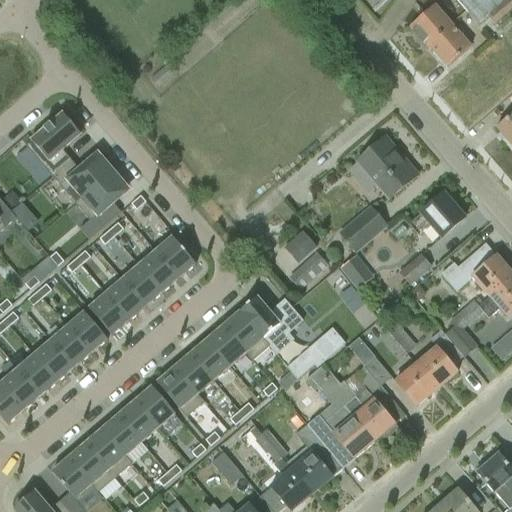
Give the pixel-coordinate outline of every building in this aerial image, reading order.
[(511,0),(454,0),(476,27),(508,0),(511,0)] [(498,29),(511,16),(511,5),(509,2),(490,20),(498,29)] [(434,8),(424,17),(409,30),(427,51),(429,49),(442,38),(439,35),(450,26),(434,8)] [(447,69),(462,57),(470,49),(450,26),(439,35),(442,38),(429,49),(447,69)] [(166,94),(185,78),(176,67),(157,83),(166,94)] [(496,130),(511,148),(511,116),(511,117),(496,130)] [(25,148),(52,179),(71,163),(62,152),(79,138),(62,117),(25,148)] [(389,201),(401,191),(416,178),(416,177),(411,181),(392,158),(396,154),(385,141),(370,154),(357,164),(389,201)] [(52,179),(75,206),(112,175),(97,158),(80,173),(71,163),(52,179)] [(126,193),(112,175),(75,206),(90,224),(126,193)] [(12,193),(3,201),(11,210),(20,202),(12,193)] [(442,241),(449,234),(464,221),(443,197),(428,209),(420,216),(421,217),(409,227),(418,238),(430,227),(442,241)] [(140,198),(131,206),(136,212),(146,205),(140,198)] [(21,205),(10,214),(19,224),(29,215),(21,205)] [(355,255),(385,229),(369,211),(339,238),(355,255)] [(117,226),(108,233),(114,239),(123,232),(117,226)] [(114,239),(108,233),(99,241),(104,247),(114,239)] [(298,236),(283,250),(298,266),(313,252),(298,236)] [(172,240),(155,254),(178,282),(195,267),(172,240)] [(441,277),(445,281),(456,293),(472,280),(489,299),(511,279),(511,276),(496,258),(496,259),(485,247),(457,271),(453,266),(441,277)] [(85,254),(75,261),(80,268),(90,260),(85,254)] [(155,254),(138,269),(162,296),(178,282),(155,254)] [(49,260),(57,269),(63,263),(55,255),(49,260)] [(300,293),(326,270),(314,256),(288,280),(300,293)] [(398,275),(408,287),(430,269),(420,257),(398,275)] [(71,275),(80,268),(75,261),(66,269),(71,275)] [(138,269),(122,283),(145,310),(162,296),(138,269)] [(33,279),(24,286),(30,293),(39,285),(33,279)] [(511,279),(489,299),(493,305),(506,320),(511,314),(511,279)] [(122,283),(105,297),(128,324),(145,310),(122,283)] [(46,287),(36,295),(42,301),(51,293),(46,287)] [(418,287),(410,294),(417,302),(425,295),(418,287)] [(36,295),(27,302),(32,309),(42,301),(36,295)] [(105,297),(88,311),(111,339),(128,324),(105,297)] [(240,314),(269,349),(269,350),(302,322),(285,302),(269,315),(256,300),(240,314)] [(6,302),(0,307),(0,312),(2,316),(11,308),(6,302)] [(474,304),(463,314),(466,318),(465,320),(469,325),(482,314),(474,304)] [(223,329),(222,329),(245,357),(252,364),(269,349),(240,314),(223,329)] [(458,335),(461,332),(469,325),(465,320),(466,318),(463,314),(440,333),(444,337),(454,329),(458,335)] [(13,315),(3,323),(9,329),(18,321),(13,315)] [(84,315),(67,329),(90,357),(107,342),(84,315)] [(0,335),(9,329),(3,323),(0,325),(0,335)] [(397,345),(401,341),(390,328),(381,335),(391,347),(395,343),(397,345)] [(67,329),(50,344),(73,371),(90,357),(67,329)] [(230,370),(245,357),(222,329),(206,343),(230,370)] [(454,329),(444,337),(448,341),(464,359),(476,349),(461,332),(458,335),(454,329)] [(332,330),(310,349),(324,364),(345,346),(332,330)] [(440,333),(430,342),(437,350),(448,341),(444,337),(440,333)] [(395,343),(391,347),(402,360),(406,356),(411,353),(401,341),(397,345),(395,343)] [(511,354),(501,341),(490,351),(501,363),(511,354)] [(213,384),(230,370),(206,343),(190,357),(213,384)] [(50,344),(34,358),(57,385),(73,371),(50,344)] [(415,366),(437,392),(457,375),(435,349),(415,366)] [(174,370),(198,397),(213,384),(190,357),(174,370)] [(34,358),(17,372),(40,400),(57,385),(34,358)] [(379,388),(391,378),(375,359),(363,369),(379,388)] [(394,383),(403,394),(416,409),(437,392),(415,366),(394,383)] [(395,427),(369,397),(379,388),(363,369),(353,377),(364,390),(354,398),(343,384),(340,387),(332,377),(324,368),(315,375),(323,384),(318,388),(328,399),(333,395),(334,397),(340,393),(349,404),(344,408),(353,419),(374,445),(395,427)] [(156,385),(186,420),(204,405),(198,397),(174,370),(156,385)] [(17,372),(0,386),(23,414),(40,400),(17,372)] [(290,374),(278,384),(285,392),(297,382),(290,374)] [(307,427),(344,471),(374,445),(353,419),(344,408),(349,404),(340,393),(334,397),(333,395),(328,399),(318,388),(323,384),(315,375),(311,379),(305,383),(314,394),(318,391),(330,407),(317,418),(307,427)] [(0,386),(0,419),(7,428),(23,414),(0,386)] [(272,386),(262,393),(267,399),(277,392),(272,386)] [(135,404),(158,431),(175,417),(151,389),(135,404)] [(135,404),(118,418),(141,445),(158,431),(135,404)] [(248,406),(238,414),(244,420),(253,413),(248,406)] [(235,428),(244,420),(238,414),(229,421),(235,428)] [(125,459),(141,445),(118,418),(101,432),(125,459)] [(344,471),(307,427),(297,435),(295,436),(306,449),(286,466),(312,497),(344,471)] [(256,428),(250,433),(256,440),(260,437),(262,435),(256,428)] [(125,459),(101,432),(85,446),(114,481),(132,466),(125,459)] [(273,449),(277,445),(266,432),(262,435),(260,437),(256,440),(266,451),(271,447),(273,449)] [(205,442),(210,448),(219,441),(214,435),(205,442)] [(260,498),(271,511),(281,511),(286,509),(289,511),(293,511),(312,497),(286,466),(282,461),(287,457),(277,445),(273,449),(271,447),(266,451),(276,463),(272,466),(282,478),(269,488),(270,489),(260,498)] [(114,481),(85,446),(68,461),(91,488),(97,495),(114,481)] [(200,447),(191,454),(196,460),(205,453),(200,447)] [(230,488),(242,477),(223,455),(211,465),(230,488)] [(511,511),(511,510),(511,509),(511,495),(503,485),(511,477),(511,472),(498,457),(476,475),(490,490),(493,495),(494,494),(509,511),(508,511),(511,511)] [(75,502),(91,488),(68,461),(51,475),(75,502)] [(167,475),(172,481),(181,473),(176,468),(167,475)] [(162,489),(172,481),(167,475),(157,483),(162,489)] [(182,491),(182,494),(184,497),(188,498),(196,491),(196,487),(194,484),(190,484),(182,491)] [(475,511),(458,491),(438,508),(442,511),(475,511)] [(49,511),(34,495),(14,511),(66,511),(59,503),(49,511)] [(143,495),(133,503),(138,509),(139,509),(148,501),(143,495)] [(220,511),(271,511),(260,498),(248,507),(248,506),(241,511),(232,511),(227,506),(220,511)]
